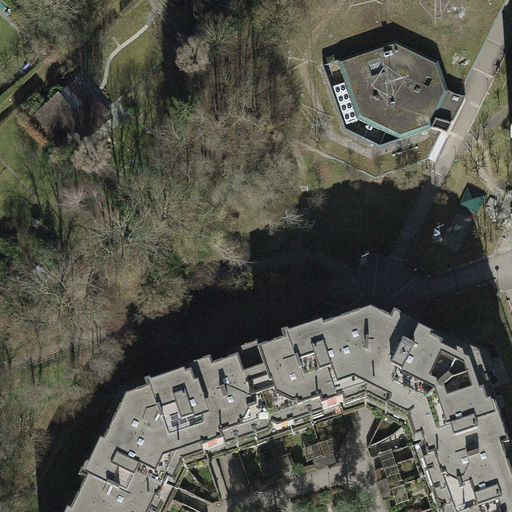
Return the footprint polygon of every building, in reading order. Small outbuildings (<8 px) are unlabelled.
[(276,0),(226,103),(285,132),(288,126),(376,169),(421,153),(432,130),(447,137),(466,99),(451,92),(495,0),(276,0)] [(193,32),(180,44),(193,58),(206,46),(193,32)] [(108,116),(95,102),(83,110),(75,116),(56,96),(37,114),(56,133),(65,125),(81,142),(108,116)] [(354,399),(366,395),(371,316),(357,321),(347,316),(282,338),(285,345),(306,409),(320,404),(322,411),(343,403),(341,396),(352,393),(354,399)] [(385,323),(371,316),(366,395),(378,401),(381,395),(385,397),(405,406),(402,412),(413,417),(473,365),(453,355),(456,349),(413,327),(396,319),(385,323)] [(233,434),(264,424),(278,431),(294,426),(291,419),(308,414),(306,409),(285,345),(268,351),(266,344),(226,357),(229,365),(212,370),(233,434)] [(147,393),(126,400),(179,460),(191,455),(189,449),(200,445),(202,452),(224,445),(221,438),(233,434),(212,370),(210,363),(144,385),(147,393)] [(480,386),(473,365),(413,417),(417,430),(423,428),(427,439),(421,441),(428,462),(434,460),(438,472),(502,450),(509,448),(487,383),(480,386)] [(173,471),(179,460),(126,400),(116,420),(110,417),(80,478),(86,481),(147,510),(152,499),(158,502),(168,481),(162,479),(167,468),(173,471)] [(438,472),(449,502),(444,511),(511,511),(511,466),(508,468),(502,450),(438,472)] [(145,511),(147,510),(86,481),(78,497),(72,494),(62,511),(145,511)]
